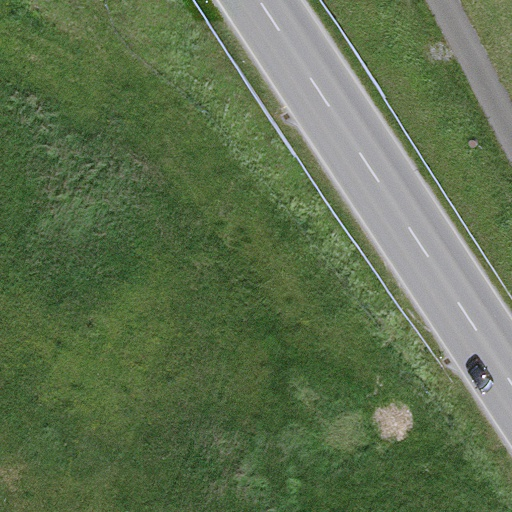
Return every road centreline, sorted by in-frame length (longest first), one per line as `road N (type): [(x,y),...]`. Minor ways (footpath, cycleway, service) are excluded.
road 1 (tertiary): [(511,381),(260,0)]
road 2 (unclassified): [(511,134),(442,0)]
